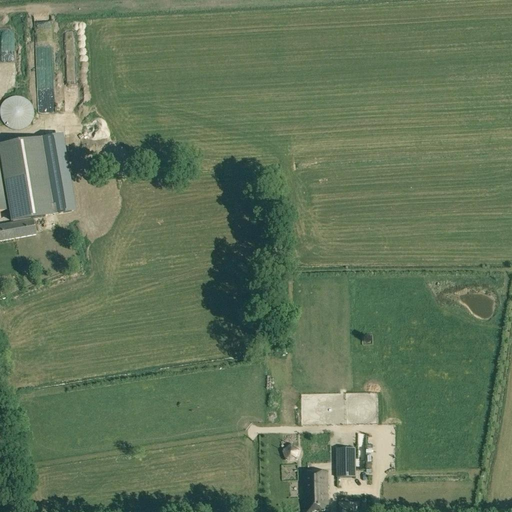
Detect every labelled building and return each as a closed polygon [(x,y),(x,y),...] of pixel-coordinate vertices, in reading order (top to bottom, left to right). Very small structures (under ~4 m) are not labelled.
[(1,146),(0,146),(0,212),(11,211),(13,222),(41,218),(42,221),(44,221),(44,217),(53,215),(40,139),(25,141),(25,142),(1,146)] [(33,220),(0,225),(0,242),(36,236),(33,220)] [(355,450),(336,450),(337,479),(356,479),(355,450)] [(328,511),(327,483),(328,483),(328,472),(302,473),(302,483),(303,483),(304,511),(309,511),(310,511),(328,511)] [(339,503),(338,511),(359,511),(359,503),(339,503)]
